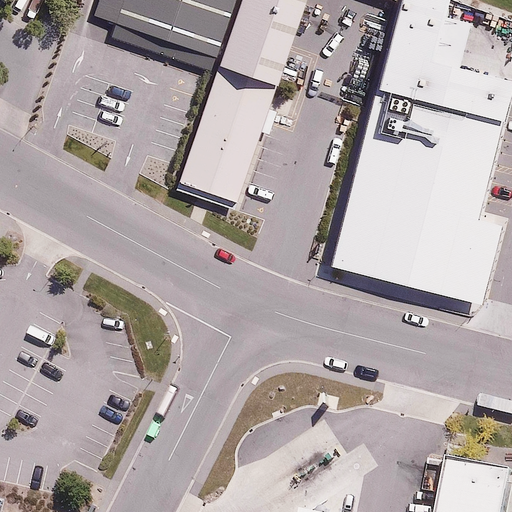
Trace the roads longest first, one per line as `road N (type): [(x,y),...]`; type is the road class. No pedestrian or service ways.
road 1 (residential): [(242,303),(511,377)]
road 2 (residential): [(0,173),(242,303)]
road 3 (residential): [(242,303),(133,511)]
